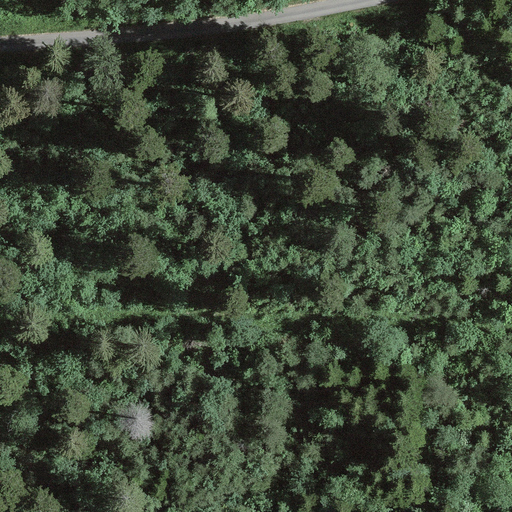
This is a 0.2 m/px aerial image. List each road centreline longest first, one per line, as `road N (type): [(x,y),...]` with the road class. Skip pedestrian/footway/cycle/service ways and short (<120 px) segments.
road 1 (track): [(0,317),(438,320),(511,329)]
road 2 (unclassified): [(368,0),(190,29),(0,46)]
